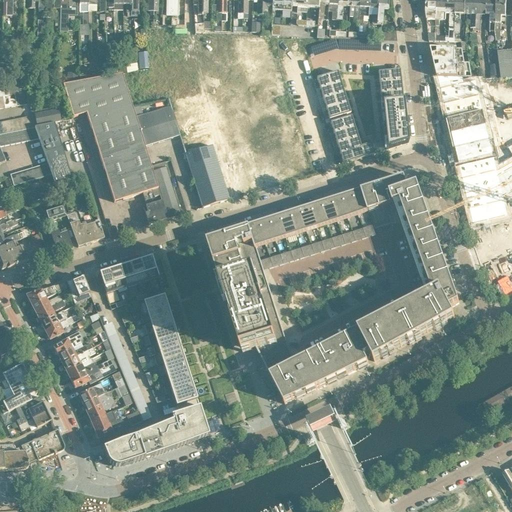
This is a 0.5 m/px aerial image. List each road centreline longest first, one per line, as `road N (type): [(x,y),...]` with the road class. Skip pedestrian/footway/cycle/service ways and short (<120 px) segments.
road 1 (residential): [(0,289),(334,184)]
road 2 (residential): [(317,412),(164,476),(110,493),(80,488)]
road 3 (residential): [(0,290),(79,450),(80,488)]
road 4 (residential): [(490,318),(317,412)]
road 5 (residential): [(490,318),(434,168),(422,156)]
road 6 (residential): [(422,156),(406,0)]
road 7 (residential): [(511,447),(388,511)]
